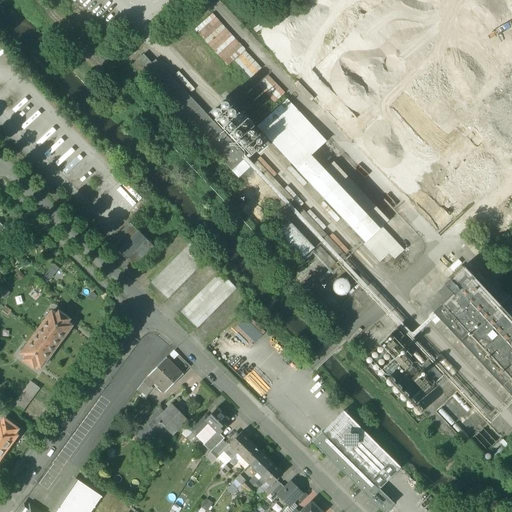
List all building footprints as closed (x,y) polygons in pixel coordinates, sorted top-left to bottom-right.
[(228,66),(234,60),(250,77),(261,66),(235,39),(218,55),(228,66)] [(247,158),(147,52),(132,66),(233,171),(247,158)] [(353,143),(367,130),(310,69),(296,82),(353,143)] [(258,129),(296,170),(311,156),(326,143),(288,101),(258,129)] [(339,185),(311,156),(296,170),(324,199),(339,185)] [(351,180),(377,207),(384,200),(358,173),(351,180)] [(109,189),(117,181),(111,174),(102,182),(109,189)] [(380,229),(339,185),(324,199),(365,243),(380,229)] [(313,247),(287,219),(272,232),(299,261),(313,247)] [(380,229),(365,243),(371,250),(376,246),(374,244),(377,241),(389,254),(404,240),(388,222),(380,229)] [(137,230),(136,231),(129,223),(110,242),(118,250),(117,250),(126,259),(126,258),(134,267),(153,248),(137,230)] [(190,244),(151,284),(166,298),(205,258),(190,244)] [(48,280),(59,268),(55,265),(44,276),(48,280)] [(511,319),(463,268),(443,286),(445,287),(421,310),(429,318),(433,314),(511,397),(511,319)] [(341,269),(322,287),(342,307),(361,289),(341,269)] [(219,273),(180,312),(196,328),(236,288),(219,273)] [(10,293),(3,289),(0,293),(0,295),(5,299),(10,293)] [(51,312),(21,353),(25,356),(22,360),(33,368),(34,368),(37,370),(40,367),(41,368),(45,362),(47,363),(52,356),(50,354),(61,340),(63,341),(68,334),(67,332),(71,327),(70,326),(72,323),(69,320),(58,312),(56,315),(51,312)] [(251,345),(262,335),(246,317),(235,327),(251,345)] [(442,377),(397,330),(363,362),(375,375),(391,359),(405,373),(402,376),(407,382),(410,379),(425,394),(442,377)] [(183,375),(166,358),(147,376),(147,377),(144,381),(148,384),(151,380),(165,393),(183,375)] [(31,381),(11,408),(20,414),(39,388),(31,381)] [(148,384),(144,381),(136,391),(145,398),(152,388),(148,384)] [(488,425),(457,392),(436,413),(466,445),(488,425)] [(171,405),(162,414),(157,409),(135,432),(151,447),(168,431),(172,435),(187,420),(171,405)] [(217,408),(207,418),(205,416),(190,431),(196,436),(208,424),(219,435),(226,428),(223,425),(228,420),(217,408)] [(401,468),(343,411),(312,442),(383,511),(384,511),(393,503),(379,489),(401,468)] [(0,423),(0,459),(0,460),(12,444),(11,443),(16,436),(14,434),(17,429),(4,419),(0,424),(0,423)] [(237,437),(229,444),(238,453),(250,441),(241,433),(237,437)] [(235,434),(227,442),(229,444),(237,437),(235,434)] [(238,453),(235,456),(239,460),(242,457),(250,465),(262,453),(250,441),(238,453)] [(221,442),(208,456),(213,461),(220,454),(219,453),(223,450),(226,447),(221,442)] [(229,444),(226,447),(223,450),(232,460),(235,456),(238,453),(229,444)] [(262,453),(250,465),(258,473),(255,476),(259,480),(274,465),(262,453)] [(228,464),(224,468),(231,474),(235,470),(228,464)] [(274,465),(259,480),(263,484),(265,481),(269,485),(282,473),(274,465)] [(252,487),(244,479),(249,473),(245,470),(236,480),(248,491),(252,487)] [(61,502),(54,511),(32,511),(25,507),(25,506),(25,507),(24,507),(20,511),(90,511),(94,508),(95,507),(94,507),(101,497),(102,498),(102,497),(101,497),(77,480),(61,502)] [(285,488),(278,495),(278,496),(280,497),(279,498),(280,502),(282,504),(286,505),(287,504),(287,505),(292,501),(293,502),(302,493),(291,482),(285,488)] [(280,484),(268,497),(272,501),(278,496),(278,495),(285,488),(280,484)] [(321,511),(311,501),(300,511),(321,511)]
